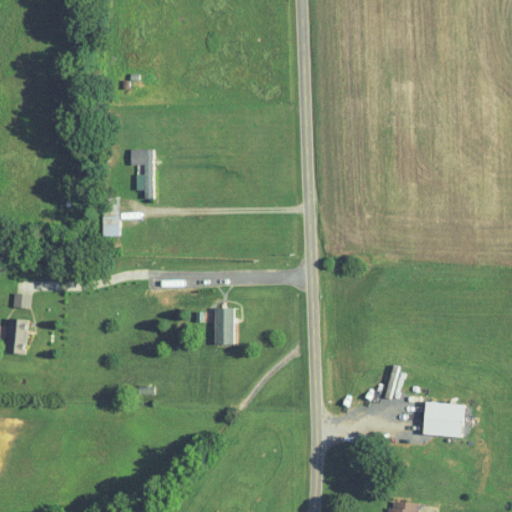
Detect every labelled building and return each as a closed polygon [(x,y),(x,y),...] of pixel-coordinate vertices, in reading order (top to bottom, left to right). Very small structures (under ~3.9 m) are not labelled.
[(153,148),(131,148),(131,163),(136,163),(137,189),(144,189),(145,198),(154,198),(153,148)] [(14,306),(31,307),(32,292),(14,292),(14,306)] [(216,343),(235,343),(234,306),(216,307),(216,343)] [(28,318),(9,317),(8,352),(27,352),(28,318)] [(463,436),(465,402),(426,401),(425,434),(463,436)] [(419,511),(421,502),(391,499),(390,511),(419,511)]
